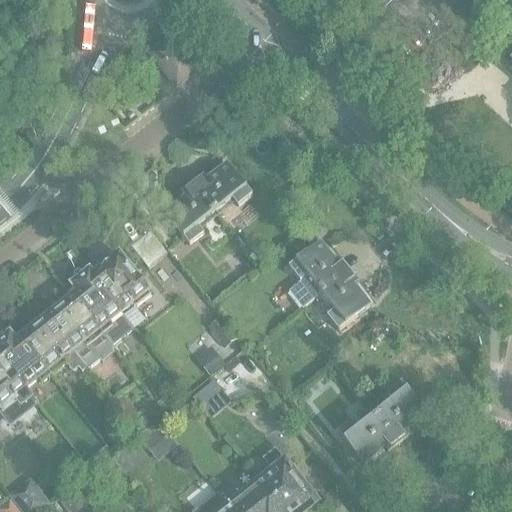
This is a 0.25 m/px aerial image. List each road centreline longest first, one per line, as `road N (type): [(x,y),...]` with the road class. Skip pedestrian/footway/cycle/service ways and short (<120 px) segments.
road 1 (residential): [(0,261),(263,43)]
road 2 (tertiary): [(511,262),(464,234),(318,96)]
road 3 (tertiary): [(0,208),(53,143),(78,92)]
road 4 (residential): [(439,511),(470,481),(511,397)]
road 5 (residential): [(318,96),(410,0)]
